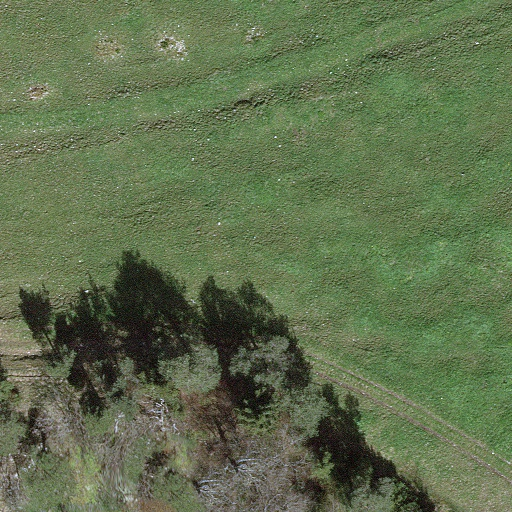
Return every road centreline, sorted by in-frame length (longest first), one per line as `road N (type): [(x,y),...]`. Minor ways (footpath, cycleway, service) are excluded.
road 1 (track): [(0,346),(187,332),(270,341),(419,415),(511,474)]
road 2 (track): [(0,135),(166,118),(484,0)]
